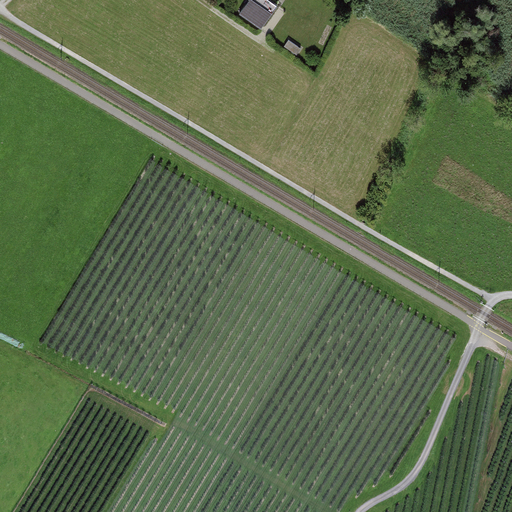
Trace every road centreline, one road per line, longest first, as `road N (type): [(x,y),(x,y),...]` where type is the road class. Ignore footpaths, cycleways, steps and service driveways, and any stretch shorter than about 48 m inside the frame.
road 1 (track): [(511,294),(493,300),(370,232),(0,8)]
road 2 (track): [(478,327),(412,472),(361,511)]
